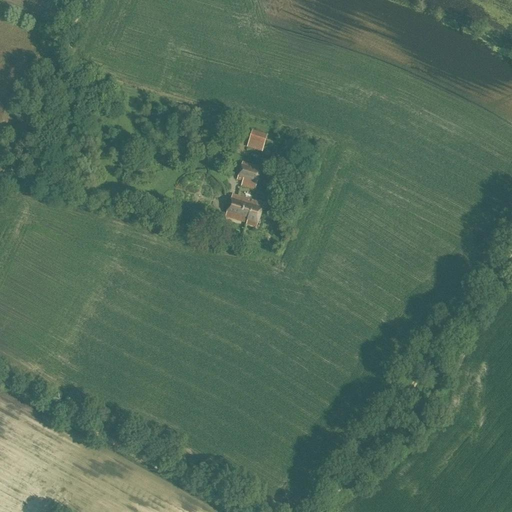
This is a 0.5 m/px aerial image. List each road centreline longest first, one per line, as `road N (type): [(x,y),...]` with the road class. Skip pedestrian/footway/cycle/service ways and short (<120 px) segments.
road 1 (track): [(317,511),(511,244)]
road 2 (track): [(242,511),(0,378)]
road 3 (track): [(0,172),(85,0)]
